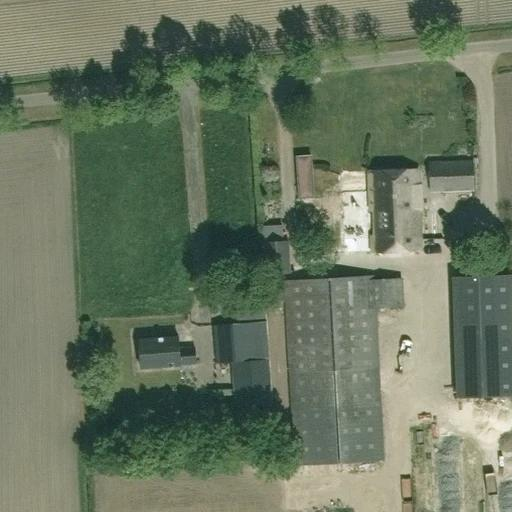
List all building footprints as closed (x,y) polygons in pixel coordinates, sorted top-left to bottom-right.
[(428,192),(473,191),(474,162),(426,162),(428,192)] [(370,176),(373,255),(422,252),(418,170),(369,172),(370,176)] [(288,242),(264,243),(265,275),(289,274),(288,242)] [(511,274),(454,276),(455,298),(511,296),(511,274)] [(401,279),(373,281),(373,277),(285,282),(295,465),(383,460),(375,309),(402,307),(401,279)] [(235,363),(269,361),(266,322),(234,324),(212,325),(215,365),(235,363)] [(142,340),(138,340),(141,369),(180,366),(180,365),(196,364),(194,348),(179,349),(178,337),(152,339),(152,336),(142,337),(142,340)] [(271,403),(270,377),(236,379),(238,405),(271,403)]
